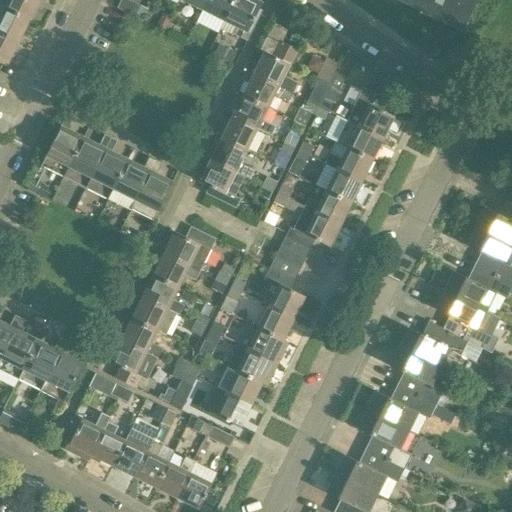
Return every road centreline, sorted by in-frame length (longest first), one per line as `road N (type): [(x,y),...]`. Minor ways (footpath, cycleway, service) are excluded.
road 1 (residential): [(276,511),(464,115),(458,101),(317,0)]
road 2 (residential): [(274,0),(39,474)]
road 3 (residential): [(0,168),(85,0)]
road 4 (unknown): [(191,168),(41,87)]
